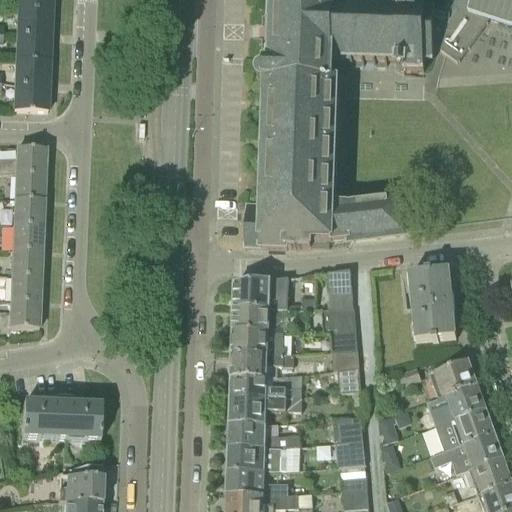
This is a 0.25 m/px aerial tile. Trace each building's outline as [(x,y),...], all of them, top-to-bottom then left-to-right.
[(18,0),(18,14),(51,15),(52,0),(18,0)] [(511,0),(456,0),(435,30),(436,12),(427,12),(427,2),(407,1),(407,5),(400,5),(399,11),(338,9),(337,0),(263,0),(265,0),(266,1),(268,1),(267,19),(274,24),(273,47),(266,51),(266,70),(264,70),(263,70),(261,71),(260,71),(259,73),(258,74),(257,75),(257,77),(257,78),(257,80),(258,81),(258,83),(259,84),(261,85),(262,85),(264,86),(265,86),(265,87),(266,87),(262,209),(247,209),(246,251),(288,252),(288,251),(298,253),(312,251),(326,251),(326,245),(333,245),(333,244),(404,236),(400,199),(382,201),(382,204),(351,207),(336,206),(340,84),(335,84),(336,66),(396,68),(396,75),(425,76),(425,60),(434,60),(434,49),(458,67),(491,22),(511,28),(511,0)] [(17,39),(50,40),(51,15),(18,14),(17,39)] [(16,64),(49,66),(50,40),(17,39),(16,64)] [(15,90),(48,91),(49,66),(16,64),(15,90)] [(15,90),(14,115),(47,116),(48,91),(15,90)] [(0,179),(15,179),(44,179),(46,153),(16,152),(16,163),(0,164),(0,179)] [(14,204),(43,205),(44,179),(15,179),(14,204)] [(13,229),(42,230),(43,205),(14,204),(13,229)] [(12,255),(41,256),(42,230),(13,229),(12,255)] [(11,281),(40,282),(41,256),(12,255),(11,281)] [(329,277),(330,295),(330,314),(354,312),(352,293),(351,274),(329,277)] [(439,344),(456,342),(454,315),(456,315),(455,300),(452,301),(450,274),(432,276),(432,274),(426,274),(426,276),(410,278),(417,346),(433,344),(433,346),(439,345),(439,344)] [(10,306),(39,308),(40,282),(11,281),(10,306)] [(234,311),(284,314),(298,315),(299,304),(279,303),(280,295),(290,294),(290,282),(235,288),(234,311)] [(9,332),(37,333),(38,333),(39,308),(10,306),(9,332)] [(233,335),(270,336),(270,322),(284,323),(284,314),(234,311),(233,335)] [(331,337),(356,336),(354,312),(330,314),(323,314),(324,336),(331,336),(331,337)] [(232,358),(286,359),(287,352),(284,352),(284,337),(270,336),(233,335),(232,358)] [(333,357),(359,355),(357,336),(356,336),(331,337),(333,357)] [(359,372),(360,372),(359,355),(333,357),(334,374),(338,374),(359,372)] [(231,382),(288,384),(288,381),(278,382),(278,371),(284,371),(284,369),(294,369),(294,360),(286,359),(232,358),(231,382)] [(439,403),(477,390),(468,364),(434,377),(430,378),(439,403)] [(361,396),(359,372),(338,374),(340,397),(361,396)] [(403,391),(422,385),(417,372),(398,379),(403,391)] [(231,406),(302,408),(303,403),(302,401),(299,402),(299,392),(288,393),(288,384),(231,382),(231,406)] [(452,426),(486,414),(477,390),(439,403),(422,409),(426,421),(447,413),(452,426)] [(77,404),(59,403),(48,403),(48,407),(23,406),(22,442),(99,445),(101,409),(76,408),(77,404)] [(230,428),(267,429),(267,416),(302,417),(302,408),(231,406),(230,428)] [(461,450),(495,438),(486,414),(452,426),(461,450)] [(340,448),(364,446),(362,421),(333,424),(336,448),(340,448)] [(392,472),(403,469),(397,441),(400,440),(396,427),(382,430),(392,472)] [(229,453),(296,455),(296,452),(301,452),(300,439),(278,440),(267,440),(267,429),(230,428),(229,453)] [(469,475),(504,462),(495,438),(461,450),(440,457),(443,464),(458,459),(460,464),(465,462),(469,475)] [(341,461),(365,459),(364,446),(340,448),(341,461)] [(228,476),(265,478),(265,466),(277,467),(278,462),(296,463),(296,455),(229,453),(228,476)] [(478,499),(511,486),(511,485),(504,462),(469,475),(461,478),(466,491),(475,488),(478,499)] [(227,498),(298,500),(306,498),(305,489),(264,488),(265,478),(228,476),(227,498)] [(342,495),(368,493),(367,479),(341,481),(342,495)] [(58,507),(63,507),(101,508),(102,482),(59,480),(58,507)] [(483,511),(511,511),(511,486),(478,499),(483,511)] [(343,511),(359,511),(369,511),(368,493),(342,495),(343,511)] [(226,511),(290,511),(299,511),(298,500),(227,498),(226,511)]
